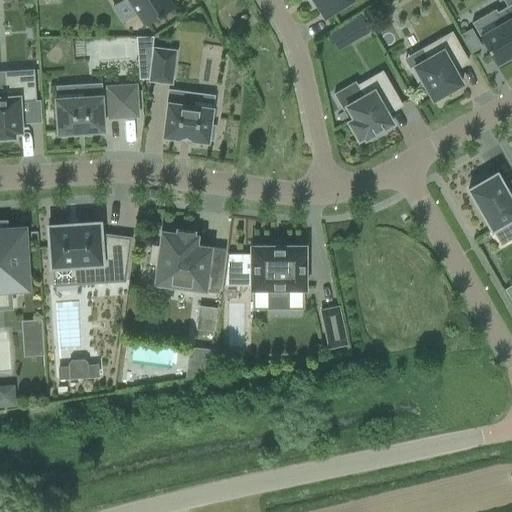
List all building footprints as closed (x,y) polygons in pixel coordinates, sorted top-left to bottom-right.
[(129,0),(146,25),(173,7),(168,0),(129,0)] [(312,0),(316,5),(317,4),(324,16),(350,0),(312,0)] [(126,2),(114,9),(121,19),(132,12),(126,2)] [(495,9),(471,23),(479,36),(496,64),(511,55),(511,56),(511,55),(511,3),(507,6),(497,12),(495,9)] [(349,23),(359,39),(370,32),(361,16),(349,23)] [(460,35),(471,54),(482,47),(471,29),(460,35)] [(420,86),(424,84),(433,100),(462,84),(454,70),(468,62),(452,33),(423,49),(428,58),(410,68),(420,86)] [(150,78),(150,80),(171,83),(175,51),(154,49),(152,66),(150,78)] [(152,66),(138,67),(139,78),(150,78),(152,66)] [(3,72),(0,71),(0,138),(14,137),(14,133),(21,132),(20,124),(19,102),(36,101),(34,70),(3,72)] [(355,82),(333,94),(343,111),(347,108),(353,119),(348,122),(358,140),(364,137),(365,139),(369,137),(371,140),(383,133),(381,130),(392,124),(387,114),(403,105),(383,71),(377,75),(357,86),(355,82)] [(138,116),(136,85),(107,87),(107,88),(100,89),(100,85),(81,86),(82,98),(56,100),(58,133),(75,132),(75,133),(86,133),(86,131),(103,130),(102,117),(109,117),(109,118),(138,116)] [(167,103),(163,136),(179,138),(179,140),(181,140),(181,138),(189,139),(189,141),(191,141),(191,140),(207,142),(208,140),(213,140),(215,126),(209,125),(212,108),(187,105),(188,93),(169,91),(167,103)] [(472,187),(468,189),(491,230),(492,230),(500,244),(511,237),(511,180),(503,185),(498,177),(496,173),(495,174),(490,177),(485,180),(483,177),(471,184),(472,187)] [(50,226),(48,226),(48,228),(49,228),(51,265),(51,267),(52,267),(53,286),(76,285),(125,281),(130,238),(105,235),(104,243),(100,243),(99,225),(99,223),(97,223),(80,225),(80,224),(78,224),(78,225),(69,225),(69,224),(67,225),(67,226),(50,227),(50,226)] [(0,285),(7,285),(7,290),(27,288),(26,269),(24,269),(23,249),(25,249),(23,229),(3,230),(4,232),(0,232),(0,285)] [(152,246),(150,263),(157,264),(157,267),(172,269),(169,286),(174,286),(205,290),(209,258),(210,248),(196,246),(197,236),(193,236),(193,232),(177,230),(176,234),(162,232),(160,247),(152,246)] [(286,299),(286,290),(306,290),(305,245),(285,245),(270,245),(250,245),(250,290),(268,290),(269,299),(286,299)] [(199,306),(196,329),(214,331),(217,308),(199,306)] [(321,310),(329,348),(347,344),(339,307),(321,310)] [(41,320),(21,321),(23,357),(43,355),(41,320)] [(194,348),(190,377),(208,374),(211,350),(194,348)] [(99,377),(98,364),(87,365),(87,362),(83,359),(71,360),(68,364),(68,366),(58,366),(58,379),(99,377)] [(14,384),(0,384),(0,406),(15,405),(14,384)]
